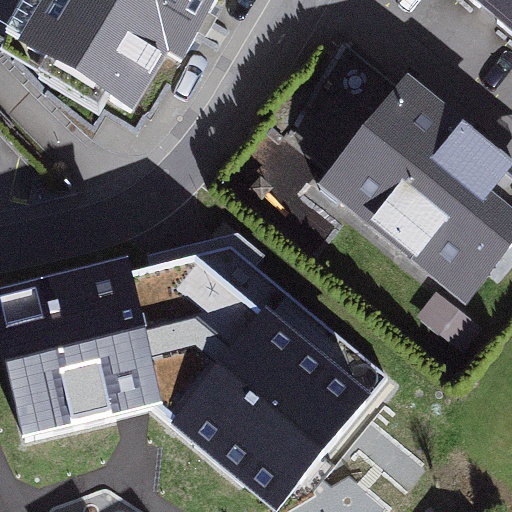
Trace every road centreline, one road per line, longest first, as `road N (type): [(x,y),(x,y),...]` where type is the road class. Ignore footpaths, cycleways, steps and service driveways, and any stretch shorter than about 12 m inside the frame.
road 1 (residential): [(161,206),(245,94),(302,0)]
road 2 (residential): [(0,247),(161,206)]
